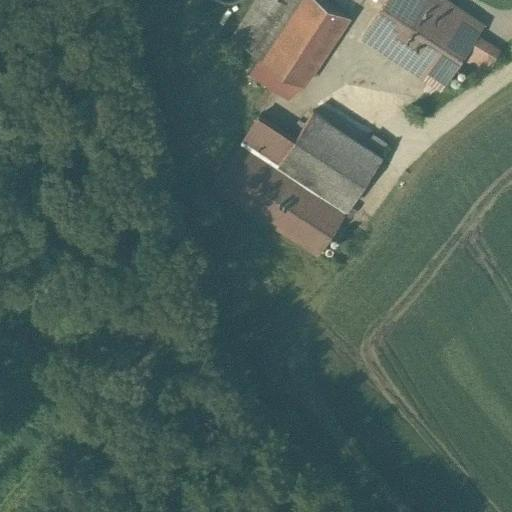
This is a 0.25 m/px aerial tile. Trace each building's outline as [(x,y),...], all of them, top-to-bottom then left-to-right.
[(255,0),(231,37),(260,55),(296,0),(255,0)] [(296,0),(260,55),(303,82),(348,14),(326,0),(296,0)] [(385,0),(363,34),(441,86),(482,23),(447,0),(385,0)] [(223,85),(180,37),(168,48),(176,58),(174,60),(208,98),(223,85)] [(247,112),(223,85),(208,98),(232,125),(247,112)] [(381,154),(313,110),(294,137),(279,160),(347,205),(381,154)] [(294,137),(259,114),(213,182),(262,214),(318,250),(347,205),(279,160),(294,137)]
